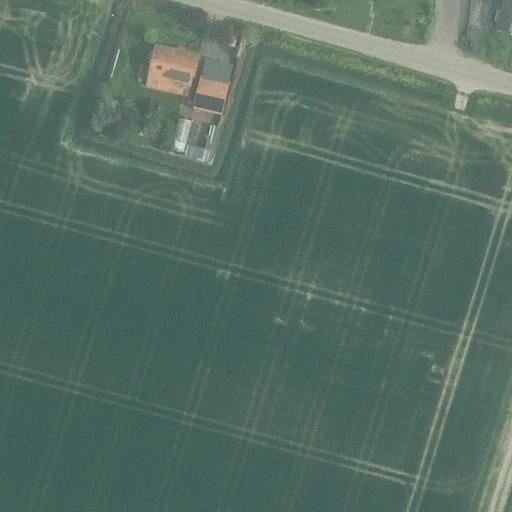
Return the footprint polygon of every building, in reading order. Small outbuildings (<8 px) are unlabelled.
[(503,0),(495,31),(511,36),(511,0),(510,0),(503,0)] [(145,89),(189,99),(194,78),(198,57),(155,47),(145,89)] [(194,111),(223,117),(230,84),(202,77),(201,79),(195,103),(194,111)] [(206,148),(190,144),(187,156),(208,162),(218,127),(212,126),(206,148)] [(175,151),(185,153),(189,139),(179,136),(175,151)]
